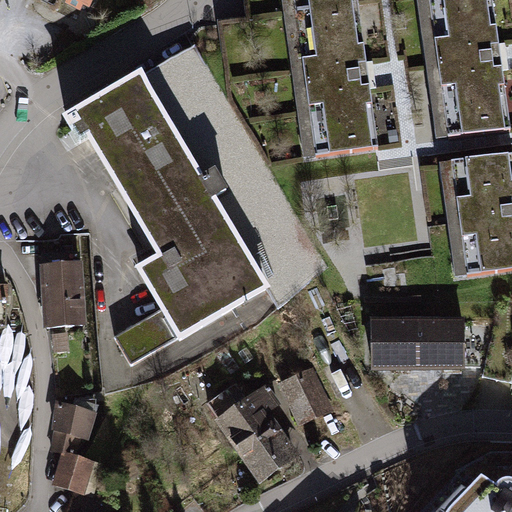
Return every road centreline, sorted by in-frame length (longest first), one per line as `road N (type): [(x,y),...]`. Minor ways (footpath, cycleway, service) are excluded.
road 1 (residential): [(255,511),(448,425),(511,422)]
road 2 (residential): [(51,511),(47,370),(28,297),(0,254)]
road 3 (residential): [(0,132),(33,100),(187,0)]
